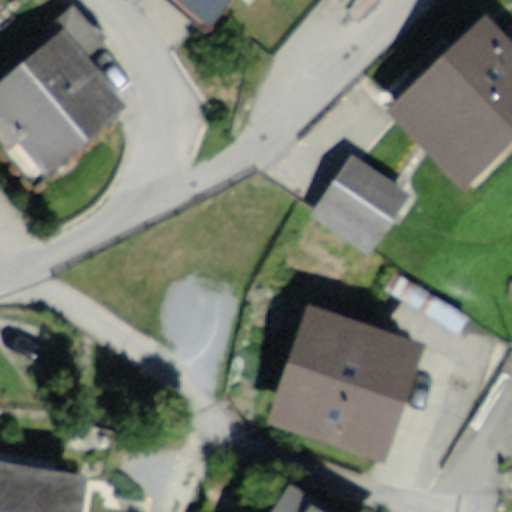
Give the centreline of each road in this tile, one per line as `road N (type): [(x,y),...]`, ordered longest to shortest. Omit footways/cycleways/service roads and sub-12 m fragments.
road 1 (residential): [(422,0),(265,136),(146,207)]
road 2 (residential): [(0,302),(112,340),(172,395),(203,438),(177,511)]
road 3 (residential): [(146,207),(170,132),(155,72),(102,0)]
road 4 (residential): [(146,207),(0,276)]
